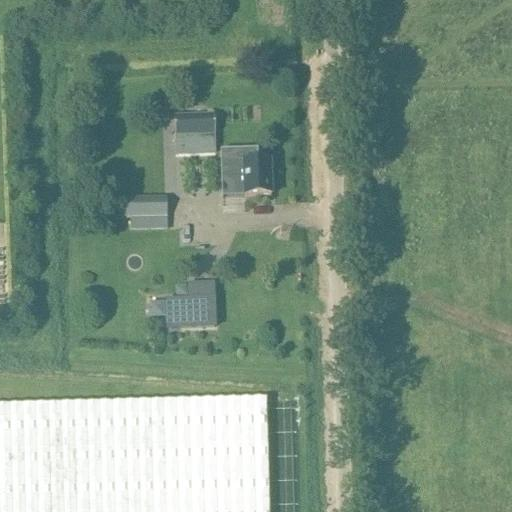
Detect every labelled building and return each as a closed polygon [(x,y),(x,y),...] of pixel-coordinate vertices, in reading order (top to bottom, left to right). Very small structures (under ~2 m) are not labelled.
[(206,127),(171,128),(172,146),(207,145),(206,127)] [(244,183),(244,199),(271,198),(269,163),(257,163),(257,151),(220,152),(221,183),(244,183)] [(125,221),(165,220),(164,198),(125,199),(125,221)] [(187,301),(164,301),(165,332),(215,330),(214,285),(187,286),(187,301)] [(112,289),(101,289),(101,297),(112,297),(112,289)] [(0,511),(267,511),(265,402),(0,408),(0,511)]
